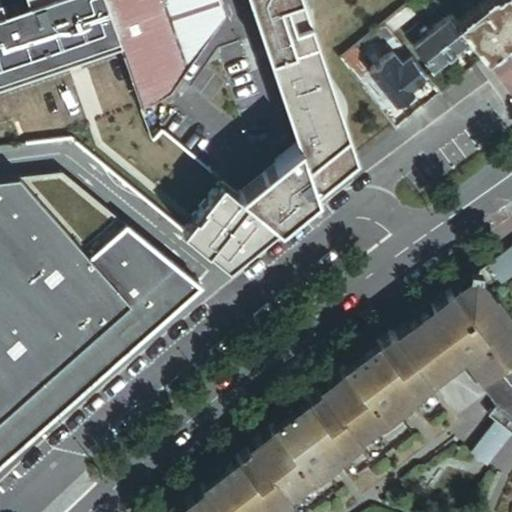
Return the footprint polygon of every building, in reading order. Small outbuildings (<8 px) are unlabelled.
[(105,0),(0,0),(0,80),(121,41),(105,0)] [(105,0),(121,41),(144,105),(167,90),(214,24),(215,22),(196,29),(185,0),(105,0)] [(185,0),(196,29),(215,22),(224,11),(220,0),(185,0)] [(278,226),(356,161),(303,0),(249,0),(298,147),(247,200),(278,226)] [(486,55),(511,33),(511,0),(481,0),(457,19),(471,36),(486,55)] [(410,1),(385,22),(393,31),(418,10),(410,1)] [(432,67),(471,36),(457,19),(451,12),(429,30),(426,26),(420,32),(423,35),(413,43),(432,67)] [(393,31),(385,22),(376,29),(393,49),(371,67),(364,72),(358,78),(382,108),(394,98),(396,101),(412,88),(410,86),(426,72),(393,31)] [(409,38),(413,43),(423,35),(420,32),(418,30),(409,38)] [(363,54),(356,45),(341,58),(348,66),(362,55),(363,54)] [(362,55),(348,66),(354,73),(360,67),(364,72),(371,67),(362,55)] [(360,67),(354,73),(358,78),(364,72),(360,67)] [(0,462),(198,283),(64,168),(0,175),(0,462)] [(175,504),(187,511),(259,511),(262,510),(264,511),(288,493),(286,490),(359,433),(358,432),(430,377),(429,375),(461,350),(496,395),(495,397),(511,410),(511,316),(478,271),(453,289),(451,287),(395,330),(393,327),(344,364),(320,382),(322,386),(250,439),(249,440),(250,444),(214,471),(216,473),(175,504)]
